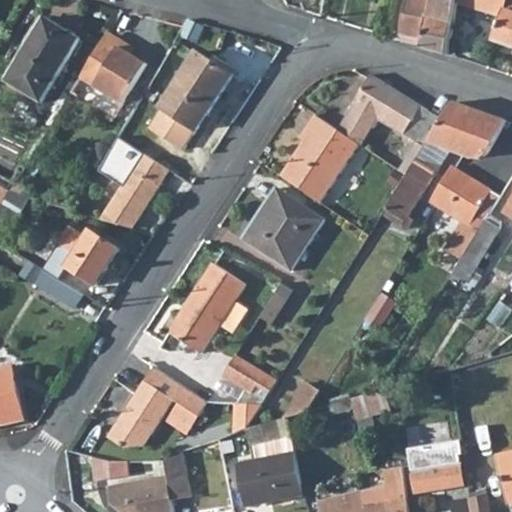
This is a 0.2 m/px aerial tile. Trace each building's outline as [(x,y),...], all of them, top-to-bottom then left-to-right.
[(430,0),(408,0),(401,40),(423,45),(430,0)] [(422,47),(447,54),(458,0),(457,0),(430,0),(423,45),(422,47)] [(457,0),(458,0),(502,15),(504,8),(506,9),(508,0),(457,0)] [(504,8),(502,15),(494,40),(511,46),(511,11),(506,9),(504,8)] [(66,29),(47,17),(9,80),(44,102),(79,45),(62,35),(66,29)] [(241,35),(223,29),(220,39),(238,45),(241,35)] [(125,41),(110,32),(82,76),(125,103),(149,64),(131,53),(121,47),(125,41)] [(135,47),(125,41),(121,47),(131,53),(135,47)] [(212,60),(198,51),(150,126),(185,148),(208,112),(209,113),(237,68),(215,54),(212,60)] [(443,118),(372,75),(349,113),(340,129),(356,140),(365,128),(374,127),(378,119),(418,142),(426,147),(430,140),(429,139),(443,118)] [(490,114),(455,102),(445,119),(431,140),(453,148),(462,152),(472,155),(476,157),(480,157),(484,155),(488,153),(491,150),(507,120),(490,114)] [(340,129),(317,114),(306,131),(310,134),(283,175),(322,201),(360,143),(356,140),(340,129)] [(431,140),(430,140),(426,147),(422,153),(418,159),(438,171),(453,148),(431,140)] [(426,147),(418,142),(414,149),(422,153),(426,147)] [(145,153),(103,218),(133,228),(170,170),(145,153)] [(438,171),(418,159),(408,175),(387,209),(406,221),(404,224),(409,227),(414,218),(410,215),(438,171)] [(502,195),(453,165),(432,199),(438,203),(463,219),(448,245),(459,252),(464,255),(491,213),(502,195)] [(15,186),(0,176),(0,183),(12,190),(15,186)] [(326,220),(278,188),(267,203),(269,205),(246,240),(293,271),(326,220)] [(31,196),(12,190),(0,210),(0,211),(15,221),(31,196)] [(406,221),(387,209),(385,212),(404,224),(406,221)] [(500,218),(491,213),(464,255),(458,266),(453,272),(462,278),(468,282),(475,270),(502,227),(500,218)] [(87,235),(71,224),(60,242),(70,248),(76,252),(70,262),(68,265),(98,284),(122,248),(92,228),(87,235)] [(38,255),(13,240),(8,247),(34,262),(38,255)] [(76,252),(70,248),(64,258),(70,262),(76,252)] [(53,258),(42,251),(39,256),(38,255),(34,262),(44,269),(47,271),(52,263),(50,262),(53,258)] [(464,255),(459,252),(453,263),(458,266),(464,255)] [(247,283),(215,262),(193,297),(196,299),(186,314),(183,312),(171,332),(202,352),(247,283)] [(69,274),(52,263),(47,271),(65,281),(69,274)] [(44,269),(36,265),(29,277),(36,282),(44,269)] [(47,271),(44,269),(36,282),(36,283),(77,308),(85,294),(65,281),(47,271)] [(483,275),(475,270),(468,282),(476,286),(483,275)] [(511,282),(511,277),(503,271),(498,278),(491,274),(488,279),(507,291),(511,282)] [(462,278),(453,272),(451,277),(460,283),(462,278)] [(294,290),(283,283),(277,293),(288,300),(294,290)] [(288,300),(277,293),(262,317),(273,323),(288,300)] [(196,299),(193,297),(183,312),(186,314),(196,299)] [(279,379),(238,354),(226,375),(243,385),(252,391),(256,390),(259,384),(272,391),(279,379)] [(12,365),(0,368),(0,425),(25,419),(12,365)] [(210,402),(155,366),(109,437),(124,447),(145,446),(175,400),(200,417),(210,402)] [(226,375),(210,402),(232,403),(243,385),(226,375)] [(321,390),(308,382),(289,417),(308,411),(321,390)] [(380,390),(353,398),(355,407),(358,418),(391,408),(383,389),(380,390)] [(353,398),(330,405),(333,413),(355,407),(353,398)] [(236,403),(234,434),(245,429),(262,404),(236,403)] [(289,417),(247,428),(251,446),(255,445),(259,461),(241,465),(249,505),(305,493),(289,417)] [(233,436),(221,440),(223,451),(229,449),(234,441),(233,436)] [(221,440),(203,445),(206,456),(223,451),(221,440)] [(461,440),(410,448),(417,491),(465,483),(460,454),(463,453),(461,440)] [(511,452),(498,456),(509,503),(511,502),(511,452)] [(184,454),(165,460),(168,475),(172,500),(192,496),(184,454)] [(110,461),(93,457),(96,481),(112,479),(110,461)] [(396,473),(390,474),(391,484),(406,481),(404,465),(394,466),(396,473)] [(168,475),(109,486),(112,503),(122,511),(174,511),(172,500),(168,475)] [(361,492),(321,501),(323,511),(411,511),(406,481),(391,484),(361,491),(361,492)] [(491,511),(488,494),(470,497),(472,511),(491,511)]
